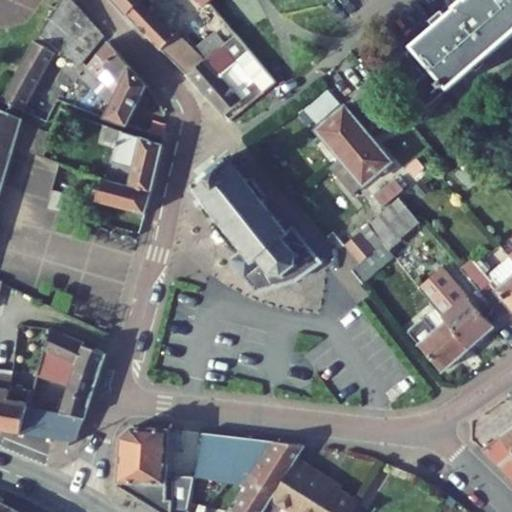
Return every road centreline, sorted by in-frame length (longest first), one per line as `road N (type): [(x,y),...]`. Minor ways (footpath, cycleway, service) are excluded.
road 1 (residential): [(113,400),(167,228),(190,114),(94,0)]
road 2 (residential): [(113,400),(374,430),(426,425)]
